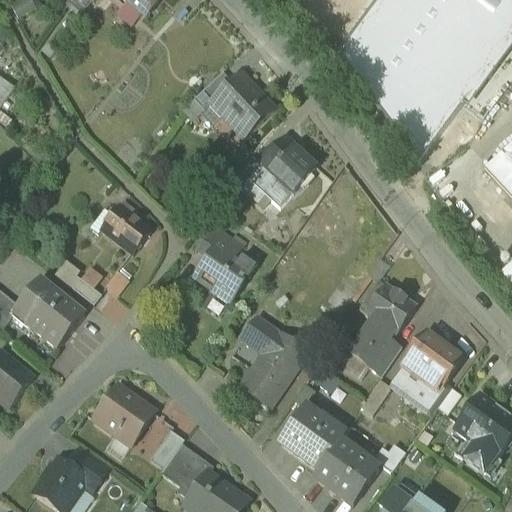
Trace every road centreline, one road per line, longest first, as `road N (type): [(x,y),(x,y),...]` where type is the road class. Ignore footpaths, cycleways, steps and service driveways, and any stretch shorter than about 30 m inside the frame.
road 1 (residential): [(511,337),(375,176),(305,75),(231,0)]
road 2 (residential): [(292,511),(177,386),(127,357),(77,391),(0,483)]
